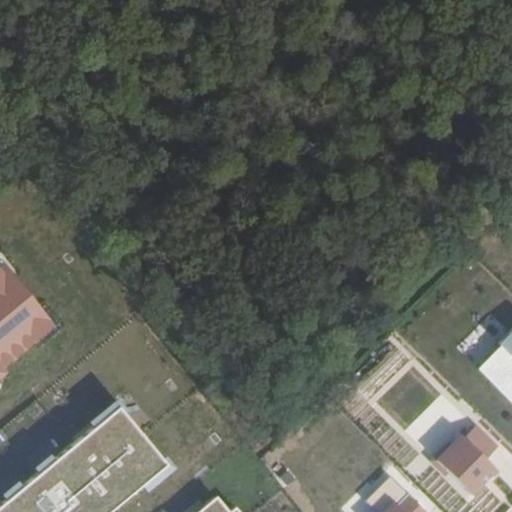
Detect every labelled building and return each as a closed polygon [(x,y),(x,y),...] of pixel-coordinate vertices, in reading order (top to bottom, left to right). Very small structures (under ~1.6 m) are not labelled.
[(0,372),(0,362),(46,323),(0,270),(0,380),(4,377),(0,372)] [(511,327),(496,344),(511,358),(511,327)] [(0,511),(103,511),(163,462),(117,408),(0,505),(0,511)] [(497,448),(476,427),(463,440),(455,431),(430,455),(470,495),(495,471),(484,461),(497,448)] [(424,511),(407,494),(395,506),(390,500),(378,511),(424,511)] [(236,511),(232,507),(225,511),(223,511),(213,498),(195,511),(236,511)]
